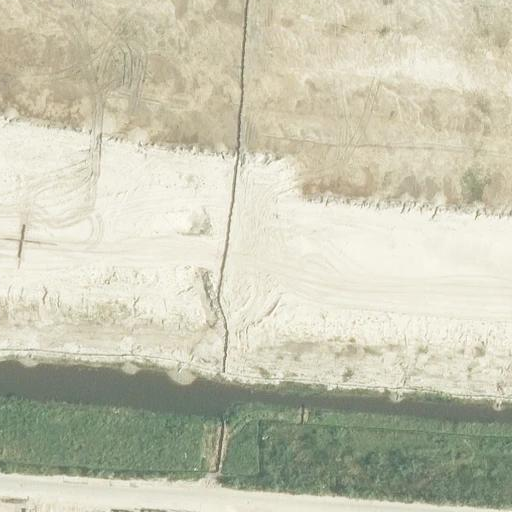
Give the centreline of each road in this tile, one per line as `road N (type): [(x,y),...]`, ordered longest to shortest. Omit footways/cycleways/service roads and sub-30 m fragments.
road 1 (residential): [(0,234),(276,250)]
road 2 (residential): [(276,250),(246,510)]
road 3 (residential): [(276,250),(511,272)]
road 4 (residential): [(246,510),(23,492)]
